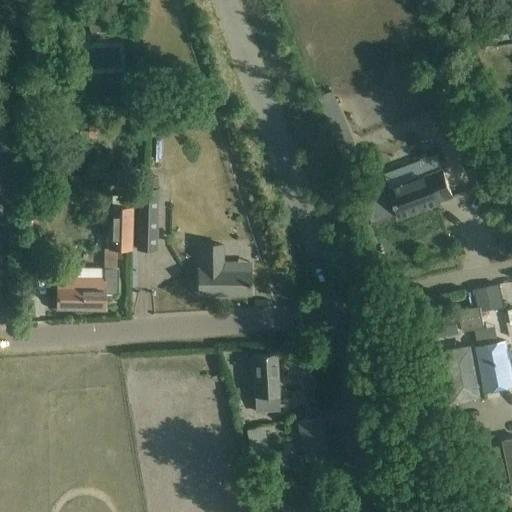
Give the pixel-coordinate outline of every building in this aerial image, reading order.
[(113,74),(112,27),(83,28),(84,74),(113,74)] [(120,87),(128,96),(139,86),(131,78),(120,87)] [(47,112),(49,91),(25,90),(23,110),(47,112)] [(88,136),(100,136),(100,124),(88,124),(88,136)] [(0,128),(0,148),(15,149),(15,129),(0,128)] [(391,191),(364,201),(373,224),(399,214),(401,217),(440,202),(439,200),(452,195),(442,169),(424,176),(418,161),(384,174),(391,191)] [(155,248),(157,187),(138,186),(136,248),(155,248)] [(105,275),(56,277),(56,308),(105,309),(106,293),(118,293),(119,268),(116,268),(116,248),(131,247),(132,207),(109,206),(108,248),(104,248),(105,268),(105,275)] [(199,294),(249,294),(250,268),(237,268),(237,261),(223,261),(223,244),(199,244),(200,268),(199,268),(199,294)] [(499,284),(474,289),(477,306),(481,306),(502,302),(499,284)] [(459,310),(461,320),(483,316),(481,306),(477,306),(459,310)] [(485,327),(483,316),(461,320),(463,331),(467,331),(485,327)] [(492,339),(477,342),(483,371),(486,390),(500,387),(511,385),(503,338),(492,339)] [(464,351),(435,356),(445,406),(474,400),(464,351)] [(277,353),(253,354),(256,408),(280,407),(277,353)] [(327,455),(330,455),(322,415),(296,421),(305,461),(312,459),(314,470),(329,467),(327,455)] [(511,441),(495,445),(507,509),(511,508),(511,441)] [(284,450),(259,454),(263,472),(287,468),(284,450)] [(341,511),(335,475),(321,478),(327,511),(341,511)] [(265,503),(282,499),(278,482),(261,486),(265,503)]
